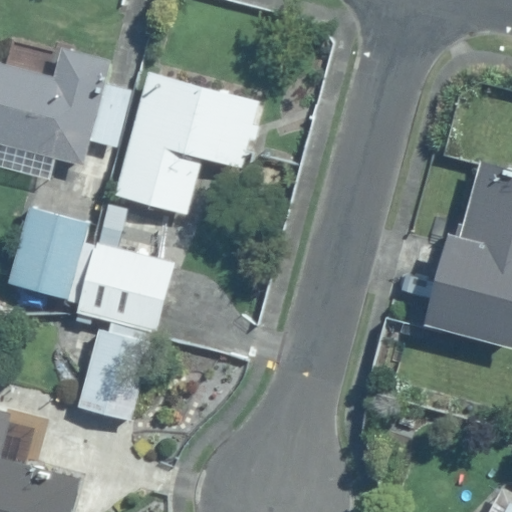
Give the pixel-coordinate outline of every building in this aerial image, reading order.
[(0,59),(0,164),(52,179),(60,151),(88,159),(94,139),(121,146),(137,90),(112,83),(119,61),(65,46),(57,76),(0,59)] [(152,71),(145,96),(119,191),(191,211),(206,155),(248,166),(266,102),(152,71)] [(466,233),(454,230),(430,322),(511,343),(511,166),(485,159),(466,233)] [(182,264),(127,247),(139,207),(115,200),(99,256),(82,308),(86,309),(105,315),(78,402),(136,420),(166,317),(182,264)] [(31,208),(29,217),(13,280),(75,296),(94,224),(31,208)] [(0,511),(78,511),(87,480),(0,457),(0,441),(6,419),(0,417),(0,511)]
